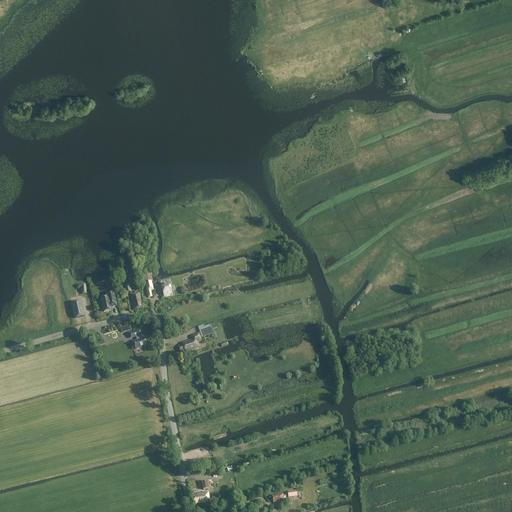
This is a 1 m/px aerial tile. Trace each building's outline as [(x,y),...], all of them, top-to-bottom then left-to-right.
[(143,275),(145,283),(152,282),(152,281),(150,274),(143,275)] [(152,282),(145,283),(144,283),(148,298),(152,297),(151,291),(154,291),(152,282)] [(172,294),(169,283),(161,285),(164,296),(172,294)] [(141,303),(139,293),(138,293),(138,291),(134,292),(134,294),(130,295),(134,309),(141,308),(140,303),(141,303)] [(102,305),(104,312),(112,310),(111,307),(117,306),(113,292),(106,294),(106,297),(100,299),(101,305),(102,305)] [(81,302),(71,304),(75,319),(84,317),(81,302)] [(198,327),(201,338),(213,334),(210,324),(204,326),(204,325),(198,327)] [(145,338),(141,339),(140,336),(142,335),(140,330),(128,333),(130,339),(136,337),(137,341),(133,342),(136,350),(147,346),(145,338)] [(201,341),(199,333),(191,336),(192,340),(182,343),(183,344),(178,346),(180,353),(185,351),(185,353),(199,348),(198,342),(201,341)] [(185,453),(186,457),(193,455),(193,458),(208,454),(207,448),(185,453)] [(201,483),(203,490),(213,488),(211,481),(201,483)] [(210,502),(208,493),(198,494),(198,495),(193,496),(194,504),(202,503),(202,504),(210,502)] [(284,501),(283,494),(277,495),(277,496),(272,497),(273,503),(284,501)]
